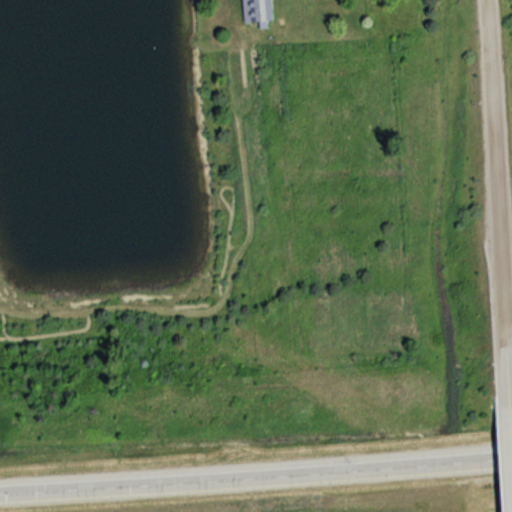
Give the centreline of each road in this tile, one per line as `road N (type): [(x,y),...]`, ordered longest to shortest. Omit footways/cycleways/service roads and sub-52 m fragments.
road 1 (motorway): [(511,448),(0,492)]
road 2 (residential): [(480,0),(501,399)]
